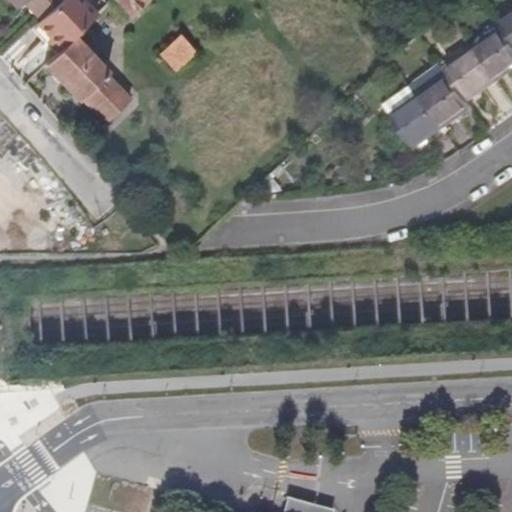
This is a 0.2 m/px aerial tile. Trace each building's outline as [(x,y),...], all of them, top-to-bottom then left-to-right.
[(26,0),(26,1),(42,18),(47,13),(35,0),(26,0)] [(35,0),(47,13),(60,0),(35,0)] [(74,35),(95,14),(81,0),(60,0),(47,13),(42,18),(37,23),(51,39),(60,48),(74,35)] [(116,0),(130,16),(149,0),(116,0)] [(511,11),(499,21),(504,29),(511,40),(511,11)] [(475,48),(497,79),(511,68),(511,40),(504,29),(475,48)] [(74,35),(60,48),(45,63),(80,99),(82,98),(107,73),(109,71),(74,35)] [(176,69),(194,52),(179,35),(161,52),(176,69)] [(446,69),(449,74),(467,100),(497,79),(475,48),(446,69)] [(467,100),(449,74),(446,69),(442,63),(413,84),(421,94),(441,124),(469,104),(467,100)] [(107,73),(82,98),(108,121),(131,99),(107,73)] [(412,145),(441,124),(421,94),(419,96),(411,85),(383,104),(412,145)] [(282,511),(331,511),(332,511),(287,498),(282,511)]
